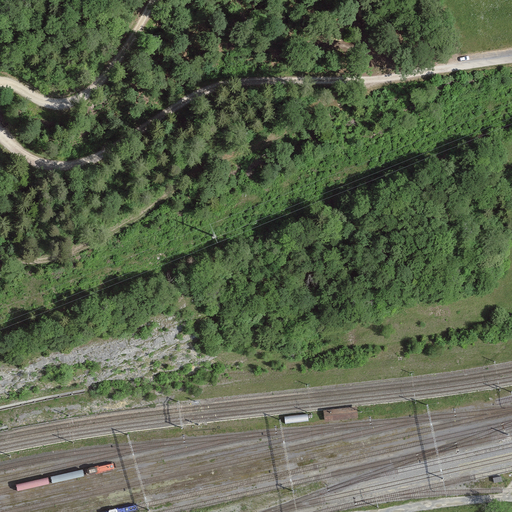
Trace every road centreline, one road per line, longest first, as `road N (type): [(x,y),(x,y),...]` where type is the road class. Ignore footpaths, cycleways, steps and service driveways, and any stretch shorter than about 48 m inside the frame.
road 1 (track): [(0,131),(38,163),(68,166),(208,88),(389,78),(511,59)]
road 2 (track): [(389,78),(322,103),(270,140),(207,165),(147,211),(74,251),(29,261),(0,255)]
road 3 (track): [(0,84),(44,101),(82,98),(110,70),(152,0)]
road 4 (track): [(511,498),(388,511)]
